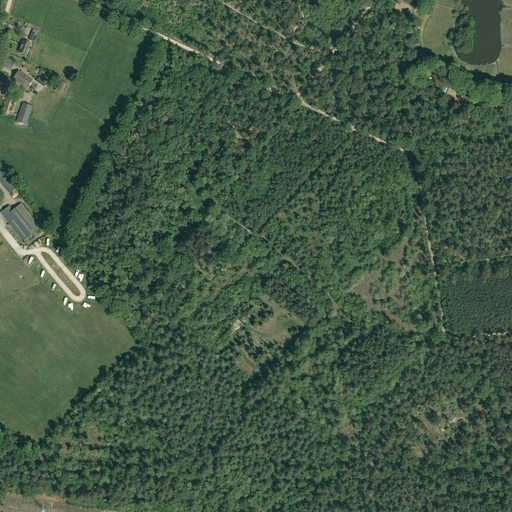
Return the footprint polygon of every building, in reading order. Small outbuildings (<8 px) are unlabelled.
[(34,42),(37,34),(31,32),(28,40),(34,42)] [(25,55),(30,43),(22,40),(18,52),(25,55)] [(408,67),(409,60),(398,57),(396,64),(408,67)] [(11,70),(14,62),(5,58),(1,66),(11,70)] [(26,88),(32,79),(18,70),(13,79),(26,88)] [(44,87),(47,82),(39,77),(35,81),(44,87)] [(61,94),(67,84),(60,80),(54,91),(61,94)] [(9,114),(14,98),(9,96),(3,112),(9,114)] [(26,125),(32,106),(23,103),(16,122),(26,125)] [(0,182),(9,194),(12,192),(13,193),(11,195),(13,198),(16,197),(20,194),(16,189),(0,169),(0,182)] [(41,228),(21,203),(13,210),(9,205),(1,212),(24,241),(41,228)]
